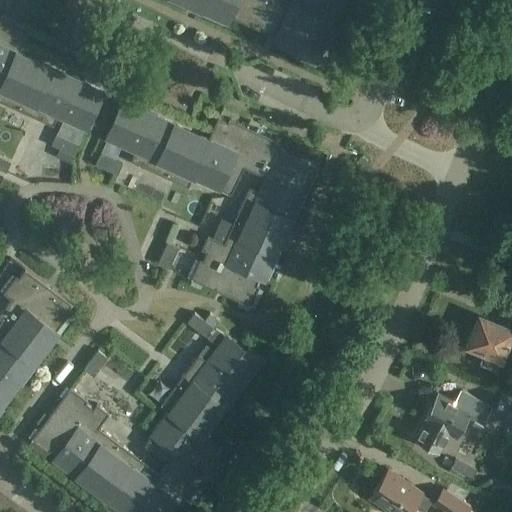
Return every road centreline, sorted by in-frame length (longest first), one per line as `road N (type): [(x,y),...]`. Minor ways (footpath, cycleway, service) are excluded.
road 1 (unclassified): [(292,511),(340,440),(394,331),(511,41)]
road 2 (residential): [(80,0),(349,123),(371,103),(410,0)]
